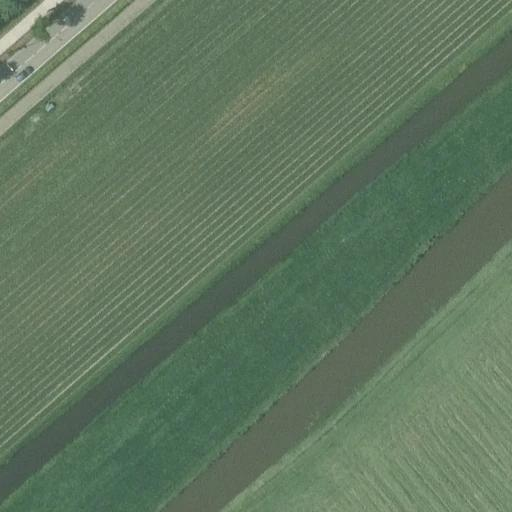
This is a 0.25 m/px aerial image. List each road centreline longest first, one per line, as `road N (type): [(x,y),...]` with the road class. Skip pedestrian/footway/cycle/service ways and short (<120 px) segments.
road 1 (track): [(0,127),(145,0)]
road 2 (secondary): [(0,84),(97,0)]
